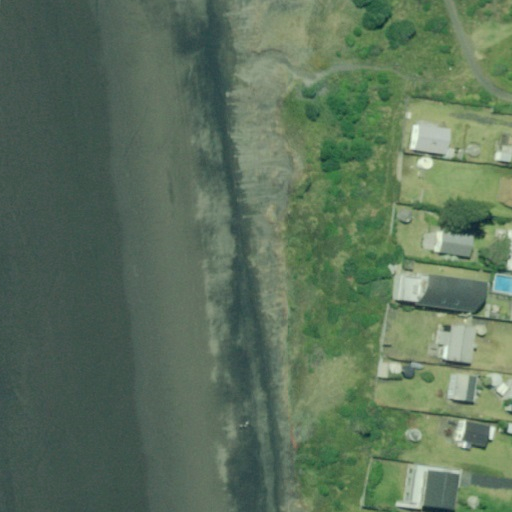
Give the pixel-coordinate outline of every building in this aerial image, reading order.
[(410,152),(442,156),(445,156),(446,144),(448,130),(443,129),(444,123),(437,122),(438,116),(429,115),(428,121),(419,120),(418,125),(413,124),(412,136),(415,137),(414,147),(411,147),(410,152)] [(511,136),(508,136),(508,133),(500,133),(500,138),(495,138),(495,141),(491,141),(490,162),(505,163),(506,149),(511,149),(511,136)] [(418,156),(400,155),(399,178),(417,179),(418,156)] [(427,155),(424,156),(423,157),(422,157),(421,158),(420,160),(420,161),(420,162),(420,163),(420,165),(420,166),(421,167),(422,168),(423,169),(424,170),(425,170),(426,171),(428,171),(429,170),(430,170),(431,169),(432,168),(433,167),(434,166),(435,165),(435,164),(435,162),(435,161),(434,160),(434,159),(433,158),(432,157),(431,156),(429,156),(428,155),(427,155)] [(398,221),(399,222),(401,223),(402,223),(403,224),(405,224),(406,224),(407,223),(409,223),(410,222),(411,221),(412,220),(412,219),(413,217),(413,216),(413,215),(413,213),(412,212),(411,211),(411,210),(409,209),(408,208),(407,208),(405,207),(404,208),(403,208),(401,208),(400,209),(399,210),(398,211),(397,212),(397,214),(397,215),(397,217),(397,218),(398,219),(398,221)] [(511,270),(511,229),(509,229),(508,237),(505,237),(503,255),(509,256),(507,269),(511,270)] [(432,253),(443,254),(442,259),(454,261),(455,256),(463,258),(466,238),(435,233),(432,253)] [(383,261),(382,262),(381,263),(380,264),(379,265),(379,267),(379,268),(379,269),(379,271),(380,272),(380,273),(381,274),(382,275),(383,275),(385,276),(386,276),(387,276),(389,275),(390,275),(391,274),(392,273),(393,272),(393,271),(394,270),(394,268),(394,267),(393,266),(393,265),(392,264),(391,263),(390,262),(389,261),(388,261),(386,261),(385,261),(384,261),(383,261)] [(471,281),(409,275),(409,277),(391,275),(388,301),(407,302),(407,307),(466,312),(467,302),(480,304),(481,293),(470,292),(471,281)] [(472,339),(473,333),(468,333),(469,327),(446,325),(445,333),(433,332),(432,345),(437,346),(436,361),(466,363),(467,349),(472,349),(472,342),(468,342),(468,339),(472,339)] [(386,364),(384,366),(384,367),(383,368),(383,370),(383,371),(383,373),(384,374),(385,375),(386,376),(387,377),(388,378),(390,378),(391,379),(392,379),(394,378),(395,378),(396,377),(398,376),(398,375),(399,374),(400,372),(400,371),(400,369),(399,368),(399,367),(398,365),(397,364),(396,363),(395,363),(393,362),(392,362),(390,362),(389,362),(388,363),(386,364)] [(471,373),(463,373),(463,375),(444,374),(443,401),(469,402),(471,373)] [(491,373),(482,382),(489,388),(487,390),(494,398),(505,387),(491,373)] [(511,382),(507,382),(503,411),(511,411),(511,382)] [(453,449),(464,450),(464,446),(476,447),(476,440),(485,440),(487,425),(452,422),(450,443),(454,443),(453,449)] [(404,428),(402,430),(401,431),(401,432),(400,434),(400,435),(400,437),(401,438),(401,439),(402,440),(403,441),(404,442),(406,443),(407,443),(408,443),(410,443),(411,443),(413,442),(414,441),(415,440),(415,439),(416,438),(416,436),(416,435),(416,433),(416,432),(415,431),(414,430),(413,429),(412,428),(411,427),(409,427),(408,427),(407,427),(405,427),(404,428)] [(448,441),(433,439),(431,451),(446,453),(448,441)] [(445,489),(450,489),(452,470),(403,465),(399,507),(410,508),(443,511),(445,489)]
